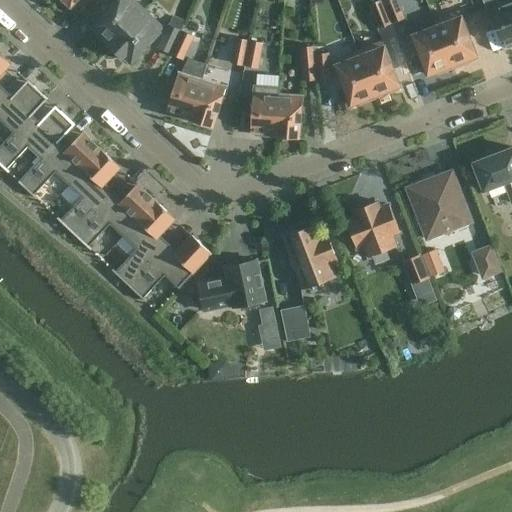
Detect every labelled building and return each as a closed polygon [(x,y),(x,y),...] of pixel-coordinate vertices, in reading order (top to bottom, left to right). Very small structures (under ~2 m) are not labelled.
[(96,35),(109,47),(144,9),(134,0),(117,0),(93,26),(99,32),(96,35)] [(392,23),(383,0),(379,0),(369,4),(378,28),(392,23)] [(396,0),(383,0),(392,23),(404,18),(396,0)] [(483,0),(487,9),(502,47),(506,45),(507,47),(511,45),(511,7),(509,0),(500,4),(498,0),(483,0)] [(144,9),(109,47),(122,59),(125,56),(131,62),(163,27),(144,9)] [(459,11),(434,20),(453,68),(469,62),(468,58),(476,55),(459,11)] [(434,20),(410,29),(412,36),(427,74),(435,71),(436,75),(453,68),(434,20)] [(157,48),(170,53),(181,30),(168,24),(157,48)] [(181,30),(170,53),(182,59),(193,36),(181,30)] [(230,62),(243,65),(248,40),(235,37),(230,62)] [(248,40),(243,65),(257,68),(262,43),(248,40)] [(382,41),(357,50),(376,98),(393,92),(391,88),(399,85),(382,41)] [(317,79),(314,54),(313,46),(300,47),(303,80),(317,79)] [(333,60),(350,104),(358,101),(360,105),(376,98),(357,50),(333,60)] [(328,53),(314,54),(317,79),(330,78),(328,53)] [(188,119),(189,120),(202,79),(178,71),(166,111),(171,112),(170,114),(184,118),(184,117),(189,118),(188,119)] [(202,79),(189,120),(210,126),(210,124),(214,125),(226,86),(202,79)] [(3,89),(0,92),(0,119),(0,120),(13,132),(14,133),(31,114),(31,115),(47,99),(32,84),(25,91),(21,87),(12,97),(3,89)] [(274,136),(275,136),(278,94),(279,94),(279,87),(253,85),(250,133),(255,133),(255,135),(269,136),(269,134),(274,135),(274,136)] [(278,94),(275,136),(296,138),(296,136),(299,136),(302,95),(279,94),(278,94)] [(14,133),(13,132),(0,145),(0,164),(5,169),(27,146),(40,158),(41,158),(58,140),(59,141),(74,124),(59,110),(53,117),(48,113),(39,122),(31,115),(31,114),(14,133)] [(41,158),(40,158),(18,181),(33,195),(55,171),(68,184),(101,149),(87,136),(80,143),(76,139),(67,148),(59,141),(58,140),(41,158)] [(490,157),(474,163),(484,190),(511,178),(511,148),(499,153),(489,156),(490,157)] [(101,149),(68,184),(82,197),(60,220),(74,233),(113,192),(104,184),(113,174),(109,170),(115,163),(101,149)] [(436,178),(408,188),(427,237),(470,221),(453,178),(438,184),(436,178)] [(113,192),(74,233),(87,246),(110,223),(123,236),(156,201),(141,187),(135,194),(130,190),(121,200),(113,192)] [(156,201),(123,236),(137,248),(114,272),(128,285),(168,243),(159,235),(168,226),(164,221),(170,214),(156,201)] [(352,210),(355,217),(345,220),(356,248),(364,245),(368,257),(396,246),(392,235),(399,232),(388,204),(379,207),(376,201),(352,210)] [(320,241),(314,225),(297,231),(296,228),(283,233),(305,288),(334,277),(328,261),(336,258),(328,237),(320,241)] [(168,243),(128,285),(142,298),(164,274),(178,288),(211,253),(196,239),(190,246),(185,242),(176,251),(168,243)] [(498,269),(490,247),(474,253),(483,275),(498,269)] [(413,284),(428,277),(419,254),(403,260),(413,284)] [(227,277),(199,284),(204,310),(233,304),(233,306),(241,305),(242,309),(258,306),(257,301),(264,300),(256,260),(251,261),(251,258),(237,261),(238,264),(225,267),(227,277)] [(272,305),(259,307),(262,322),(258,322),(263,347),(280,344),(272,305)] [(310,336),(304,305),(280,309),(286,341),(310,336)]
